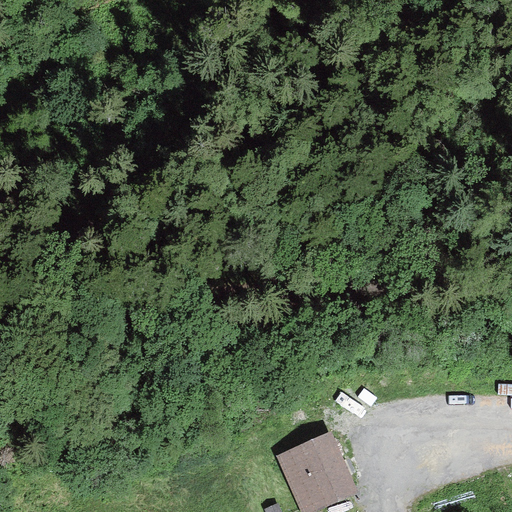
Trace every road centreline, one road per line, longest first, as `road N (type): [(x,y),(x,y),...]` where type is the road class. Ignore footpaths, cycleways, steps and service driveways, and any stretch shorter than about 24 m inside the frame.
road 1 (track): [(511,290),(309,293),(171,258),(0,196)]
road 2 (residential): [(382,453),(511,435)]
